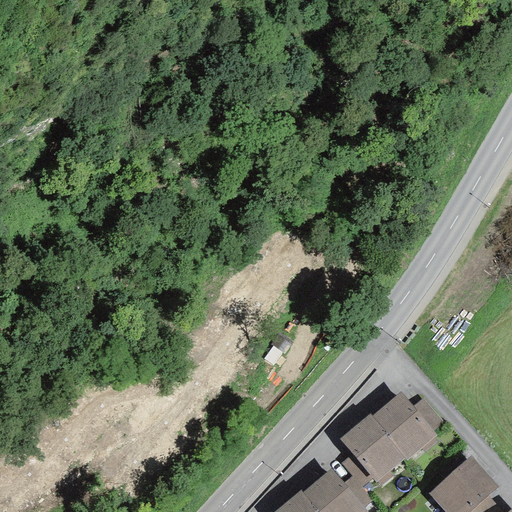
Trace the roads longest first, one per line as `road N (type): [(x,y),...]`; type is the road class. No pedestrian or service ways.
road 1 (residential): [(222,511),(377,341),(455,241),(511,145)]
road 2 (unknown): [(377,341),(511,488)]
